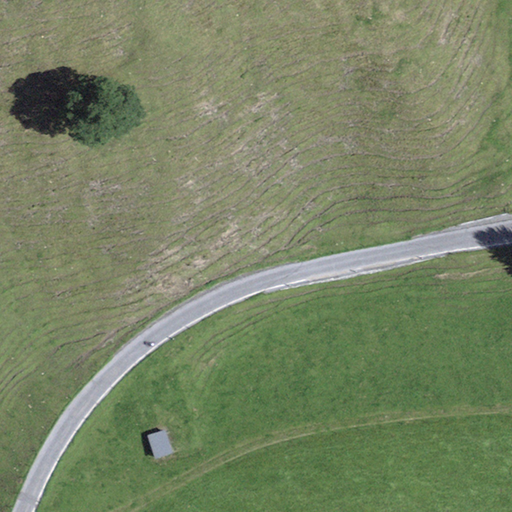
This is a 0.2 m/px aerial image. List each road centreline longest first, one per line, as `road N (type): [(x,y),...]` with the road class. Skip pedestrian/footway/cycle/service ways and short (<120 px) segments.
road 1 (tertiary): [(511,231),(315,269),(198,306),(137,347),(79,409),(25,511)]
road 2 (track): [(511,409),(261,435),(122,511)]
